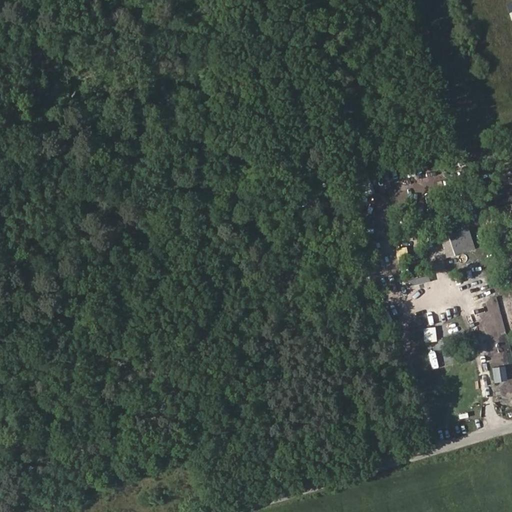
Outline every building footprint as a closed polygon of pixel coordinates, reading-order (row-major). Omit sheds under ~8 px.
[(92,117),(101,114),(98,104),(89,107),(92,117)] [(373,173),(378,186),(406,175),(401,162),(373,173)] [(447,234),(454,258),(475,251),(467,227),(447,234)] [(414,333),(429,329),(427,323),(412,328),(414,333)] [(419,335),(423,350),(434,347),(430,332),(419,335)] [(418,335),(408,338),(412,353),(423,350),(418,335)]
